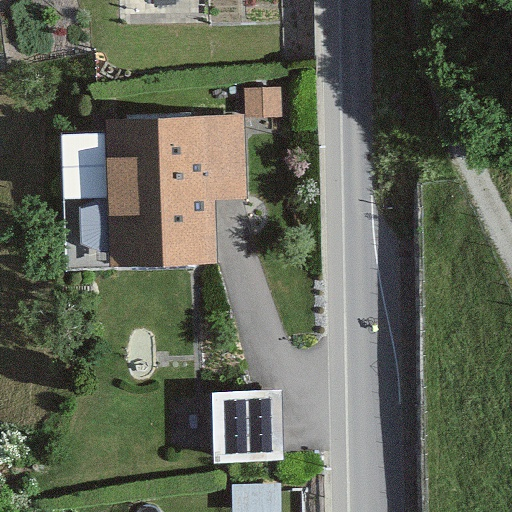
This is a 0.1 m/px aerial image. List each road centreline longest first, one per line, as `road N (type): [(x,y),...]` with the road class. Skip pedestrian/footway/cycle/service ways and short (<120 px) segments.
road 1 (tertiary): [(378,511),(363,0)]
road 2 (residential): [(511,245),(450,109),(423,0)]
